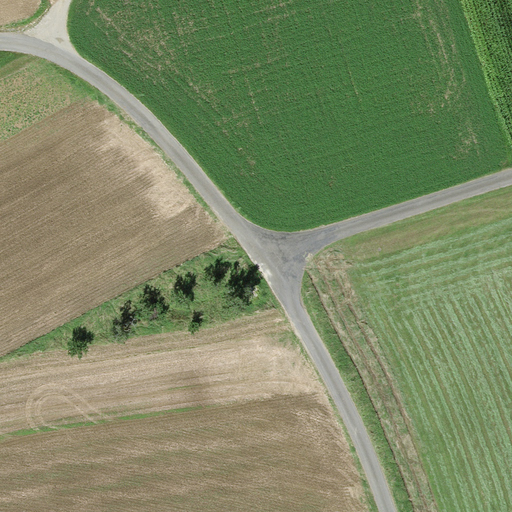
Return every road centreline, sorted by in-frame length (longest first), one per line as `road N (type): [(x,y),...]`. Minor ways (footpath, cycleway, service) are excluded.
road 1 (residential): [(384,511),(266,259),(511,178)]
road 2 (track): [(266,259),(137,112),(69,63),(24,41),(0,41)]
